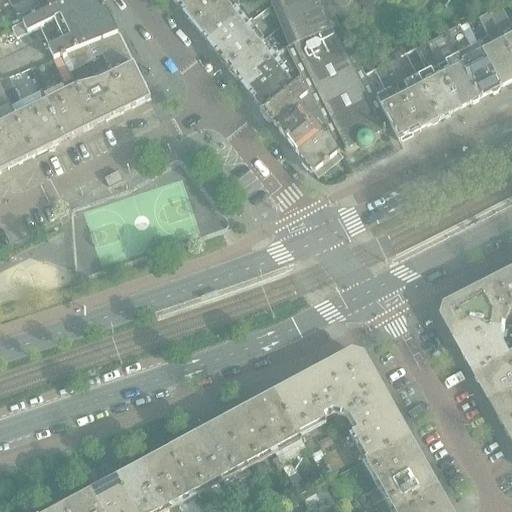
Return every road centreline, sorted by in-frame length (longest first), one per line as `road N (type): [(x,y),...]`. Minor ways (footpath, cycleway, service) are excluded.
road 1 (secondary): [(0,432),(290,330),(370,291)]
road 2 (secondary): [(323,236),(0,350)]
road 3 (residential): [(498,511),(370,291)]
road 4 (residential): [(215,106),(0,213)]
road 5 (secondary): [(511,142),(323,236)]
road 6 (residential): [(323,236),(215,106)]
road 7 (secondary): [(370,291),(511,218)]
road 8 (residential): [(215,106),(130,0)]
